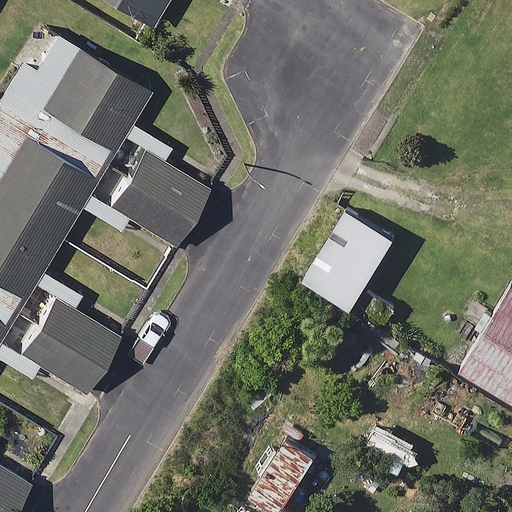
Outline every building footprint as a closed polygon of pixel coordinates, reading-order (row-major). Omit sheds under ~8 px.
[(123,0),(157,20),(168,0),(123,0)] [(154,85),(62,34),(40,22),(0,95),(0,511),(22,511),(41,478),(0,454),(0,442),(3,437),(0,435),(0,356),(40,378),(46,368),(96,396),(133,329),(85,302),(93,289),(51,266),(84,205),(128,230),(133,223),(176,246),(209,187),(168,164),(181,141),(137,116),(154,85)] [(407,236),(355,206),(314,276),(366,306),(407,236)] [(511,511),(511,319),(469,294),(411,389),(511,449),(511,490),(498,511),(511,511)] [(294,511),(337,435),(294,411),(251,488),(293,511),(294,511)]
